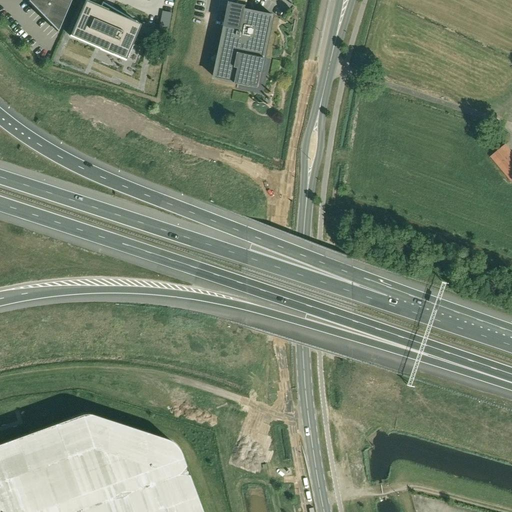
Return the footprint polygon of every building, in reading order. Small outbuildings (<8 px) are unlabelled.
[(27,0),(27,2),(56,32),(70,0),(27,0)] [(251,87),(251,86),(258,87),(261,73),(262,73),(265,58),(264,58),(273,16),(245,10),(247,1),(244,0),(238,0),(238,5),(230,3),(215,78),(236,83),(236,84),(251,87)] [(85,1),(70,36),(125,60),(140,25),(103,4),(103,3),(100,8),(85,1)] [(160,26),(169,28),(172,13),(163,11),(160,26)] [(511,159),(501,169),(511,181),(511,180),(511,159)] [(0,511),(202,511),(182,455),(179,449),(176,445),(171,441),(165,438),(128,426),(92,414),(86,414),(80,415),(0,443),(0,511)]
